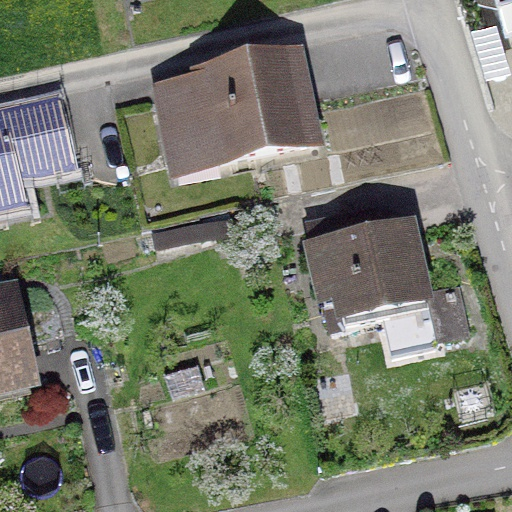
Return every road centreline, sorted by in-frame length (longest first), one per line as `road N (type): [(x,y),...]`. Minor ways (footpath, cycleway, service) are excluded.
road 1 (residential): [(279,511),(511,466)]
road 2 (residential): [(477,182),(424,0)]
